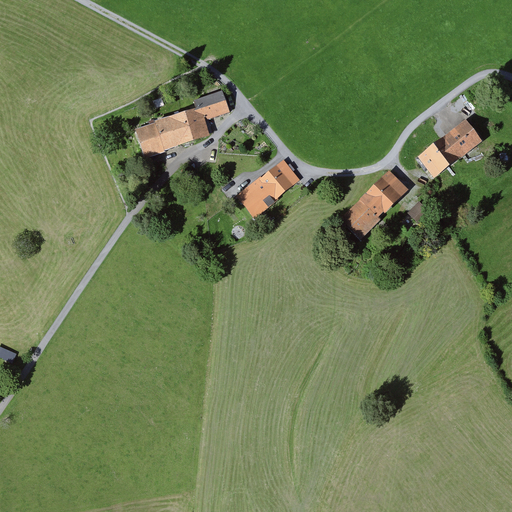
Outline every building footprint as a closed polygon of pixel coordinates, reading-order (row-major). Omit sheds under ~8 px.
[(195,108),(180,112),(190,142),(209,135),(204,119),(228,112),(222,92),(193,101),(195,108)] [(190,142),(180,112),(154,121),(154,123),(135,129),(145,159),(164,152),(164,150),(190,142)] [(482,141),(466,120),(419,157),(435,177),(482,141)] [(260,176),(236,197),(254,219),(300,180),(283,160),(262,178),(260,176)] [(409,190),(389,171),(342,219),(361,238),(409,190)] [(419,201),(407,213),(419,224),(430,212),(419,201)] [(0,347),(0,357),(13,363),(16,355),(0,347)]
